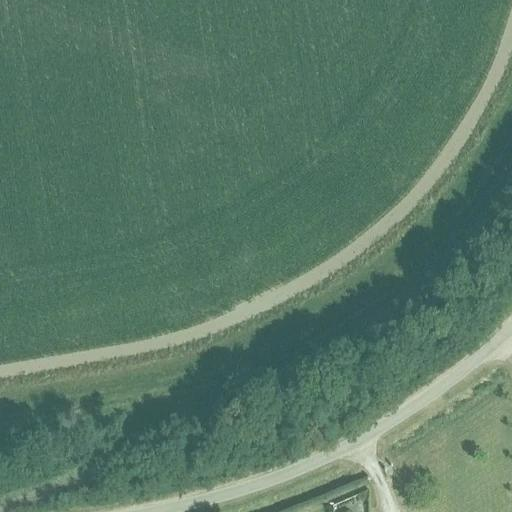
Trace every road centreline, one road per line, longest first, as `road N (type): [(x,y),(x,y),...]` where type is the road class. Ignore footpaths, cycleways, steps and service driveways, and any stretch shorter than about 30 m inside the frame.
road 1 (track): [(0,505),(80,476),(313,359),(423,283),(511,182)]
road 2 (unclassified): [(151,511),(311,465),(445,391),(511,330)]
